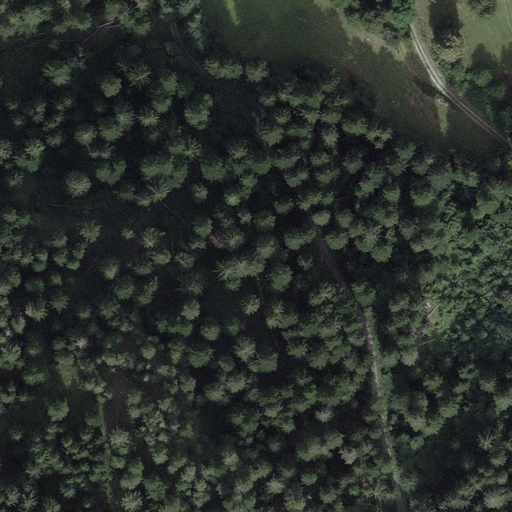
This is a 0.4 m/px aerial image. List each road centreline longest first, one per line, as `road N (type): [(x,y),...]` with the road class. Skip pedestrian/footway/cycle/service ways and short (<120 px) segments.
road 1 (track): [(174,0),(182,50),(292,182),(347,290),(373,359),(402,511)]
road 2 (track): [(511,151),(447,93),(395,0)]
